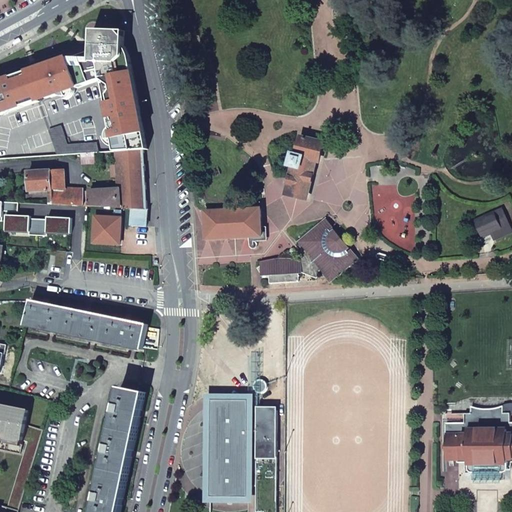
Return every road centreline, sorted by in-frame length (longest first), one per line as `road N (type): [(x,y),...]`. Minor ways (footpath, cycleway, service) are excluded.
road 1 (residential): [(180,302),(511,280)]
road 2 (residential): [(180,302),(163,147),(133,0)]
road 3 (residential): [(151,511),(180,302)]
road 4 (residential): [(0,280),(61,276),(180,302)]
